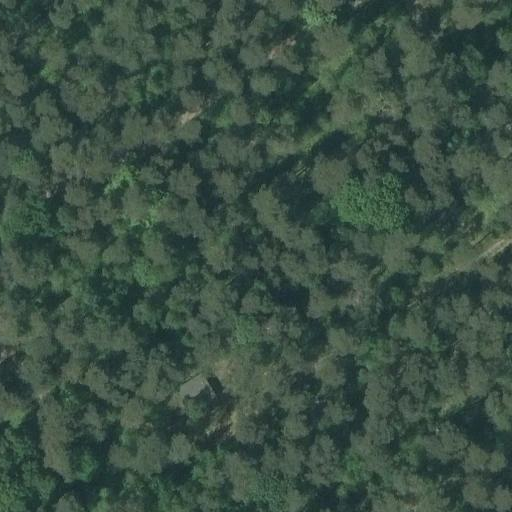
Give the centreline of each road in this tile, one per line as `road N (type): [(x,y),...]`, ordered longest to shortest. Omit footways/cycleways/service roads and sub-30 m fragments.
road 1 (track): [(369,0),(61,198),(0,224)]
road 2 (track): [(135,442),(250,383),(343,349),(511,257)]
road 3 (track): [(405,0),(511,124)]
